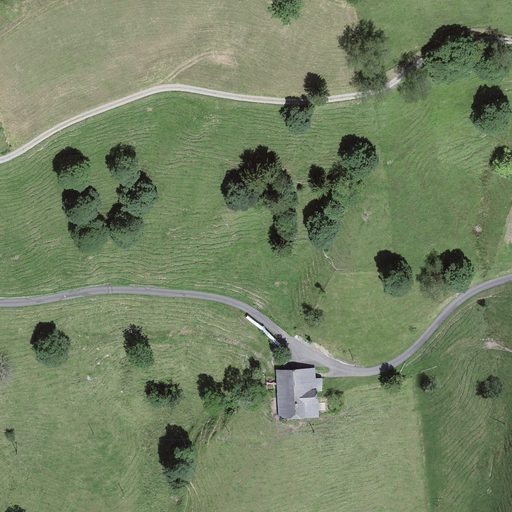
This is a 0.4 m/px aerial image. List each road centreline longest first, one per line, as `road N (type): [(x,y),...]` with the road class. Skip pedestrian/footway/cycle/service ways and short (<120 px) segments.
road 1 (track): [(0,302),(100,290),(220,298),(316,357),(367,371),(408,353),(465,295),(511,277)]
road 2 (track): [(511,41),(452,43),(382,89),(320,100),(155,88),(60,126),(0,161)]
